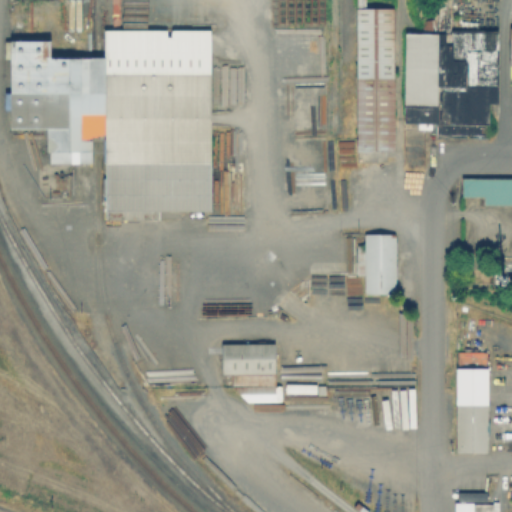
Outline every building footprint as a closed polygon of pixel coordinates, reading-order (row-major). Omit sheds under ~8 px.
[(396,11),(396,152),(359,152),(359,11),(396,11)] [(212,33),(211,207),(158,207),(158,222),(108,222),(108,139),(91,139),(91,165),(49,165),(49,127),(10,127),(10,42),(51,42),(51,59),(105,59),(105,33),(212,33)] [(493,34),(493,126),(407,126),(407,33),(493,34)] [(511,179),(511,211),(465,212),(465,180),(511,179)] [(367,293),(367,236),(401,236),(401,293),(367,293)] [(491,260),(511,260),(511,285),(491,285),(491,260)] [(278,378),(278,403),(251,403),(235,387),(235,378),(223,378),(223,345),(278,345),(278,378)] [(460,454),(460,405),(490,405),(490,455),(460,454)] [(453,511),(497,511),(498,502),(486,502),(486,491),(454,491),(453,511)]
